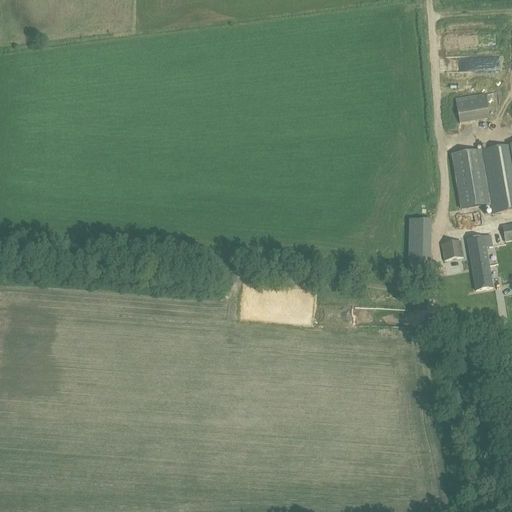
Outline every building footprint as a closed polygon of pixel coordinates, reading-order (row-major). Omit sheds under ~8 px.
[(511,146),(481,152),(491,216),(511,212),(511,146)] [(479,151),(450,156),(459,211),(489,206),(479,151)] [(511,225),(502,227),(505,244),(511,242),(511,225)] [(475,292),(493,289),(486,249),(493,248),(491,237),(467,241),(475,292)] [(461,242),(441,246),(444,262),(464,259),(461,242)]
